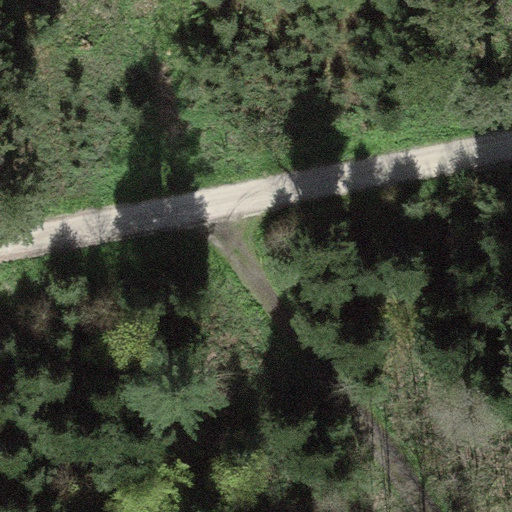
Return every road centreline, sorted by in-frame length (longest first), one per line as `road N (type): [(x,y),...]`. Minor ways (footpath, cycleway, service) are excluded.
road 1 (track): [(511,144),(0,241)]
road 2 (track): [(419,511),(195,204)]
